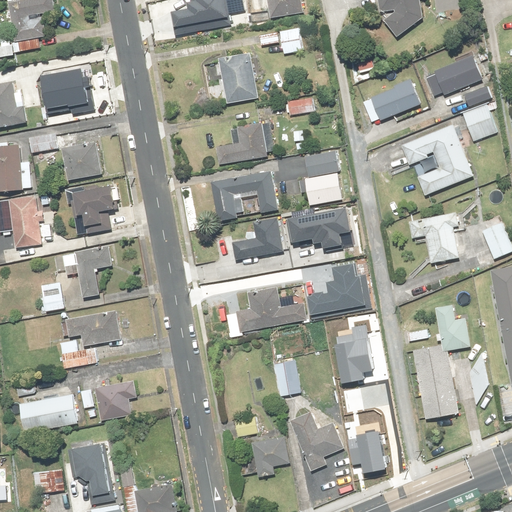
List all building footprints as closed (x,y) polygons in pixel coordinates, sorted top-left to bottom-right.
[(24,0),(11,3),(19,39),(48,33),(44,14),(59,11),(56,0),(24,0)] [(172,14),(177,37),(234,25),(228,0),(191,0),(193,5),(190,5),(191,10),(172,14)] [(308,0),(266,0),(269,21),(310,14),(308,0)] [(385,0),(387,8),(402,6),(388,20),(405,38),(429,15),(426,0),(385,0)] [(301,30),(281,33),(285,55),(305,52),(301,30)] [(279,34),(260,37),(262,47),(280,44),(279,34)] [(40,40),(17,44),(0,47),(0,65),(7,64),(6,59),(16,57),(15,55),(42,50),(40,40)] [(222,58),(229,105),(263,100),(256,53),(222,58)] [(481,57),(438,72),(447,96),(490,81),(481,57)] [(43,75),(50,119),(89,112),(82,69),(43,75)] [(419,77),(375,96),(387,124),(431,105),(419,77)] [(0,125),(28,120),(26,107),(20,108),(15,79),(0,82),(0,125)] [(488,87),(465,95),(469,108),(493,100),(488,87)] [(314,98),(288,103),(290,117),(316,112),(314,98)] [(503,102),(465,112),(474,145),(511,136),(503,102)] [(411,165),(437,151),(442,166),(422,177),(428,196),(474,171),(462,136),(457,119),(404,146),(411,165)] [(272,158),(271,142),(270,124),(236,126),(237,147),(220,148),(221,161),(272,158)] [(304,131),(294,132),(295,143),(306,142),(304,131)] [(57,138),(31,142),(33,155),(59,150),(57,138)] [(105,146),(65,149),(68,187),(108,184),(105,146)] [(23,147),(0,147),(0,195),(24,196),(23,147)] [(347,149),(305,154),(312,201),(353,196),(347,149)] [(239,197),(260,193),(263,217),(283,213),(278,172),(215,184),(220,223),(241,219),(239,197)] [(119,191),(78,196),(81,219),(122,214),(119,191)] [(48,212),(39,212),(39,200),(13,201),(14,250),(41,249),(40,244),(49,244),(48,212)] [(350,207),(293,214),(297,247),(355,240),(350,207)] [(424,236),(428,261),(463,252),(456,209),(409,221),(412,239),(424,236)] [(511,243),(503,222),(483,231),(495,259),(511,251),(511,243)] [(288,252),(287,244),(284,223),(260,227),(262,239),(235,245),(237,262),(288,252)] [(8,231),(8,226),(0,226),(0,248),(13,248),(12,231),(8,231)] [(331,287),(307,292),(311,313),(369,301),(360,260),(335,265),(338,277),(330,279),(331,287)] [(80,265),(85,298),(104,295),(99,262),(80,265)] [(511,264),(497,267),(511,359),(511,264)] [(63,284),(42,286),(45,313),(66,311),(63,284)] [(310,319),(308,305),(283,310),(278,287),(252,291),(255,305),(240,308),(245,332),(310,319)] [(120,311),(71,321),(74,339),(85,337),(87,348),(122,340),(121,331),(123,330),(120,311)] [(332,346),(340,388),(366,383),(364,373),(374,371),(366,325),(352,328),(354,334),(338,337),(339,345),(332,346)] [(408,333),(409,342),(430,340),(429,330),(408,333)] [(449,345),(412,351),(424,419),(461,413),(449,345)] [(97,350),(64,356),(67,369),(99,364),(97,350)] [(471,375),(477,407),(492,383),(485,352),(471,375)] [(296,363),(276,366),(281,398),(301,395),(296,363)] [(78,386),(21,396),(28,433),(85,423),(78,386)] [(135,390),(105,391),(106,420),(136,419),(135,390)] [(97,417),(95,409),(92,391),(82,393),(85,411),(89,410),(90,418),(97,417)] [(335,457),(347,449),(336,420),(323,428),(316,410),(293,423),(314,477),(338,463),(335,457)] [(235,424),(238,438),(258,434),(255,420),(235,424)] [(351,442),(354,465),(360,464),(362,475),(386,471),(379,431),(358,435),(359,441),(351,442)] [(74,447),(80,478),(87,476),(92,503),(114,498),(103,441),(74,447)] [(294,444),(257,442),(256,464),(261,464),(261,476),(280,476),(280,465),(293,466),(294,444)] [(38,472),(41,495),(65,493),(62,470),(38,472)] [(176,511),(177,492),(138,491),(137,511),(176,511)]
